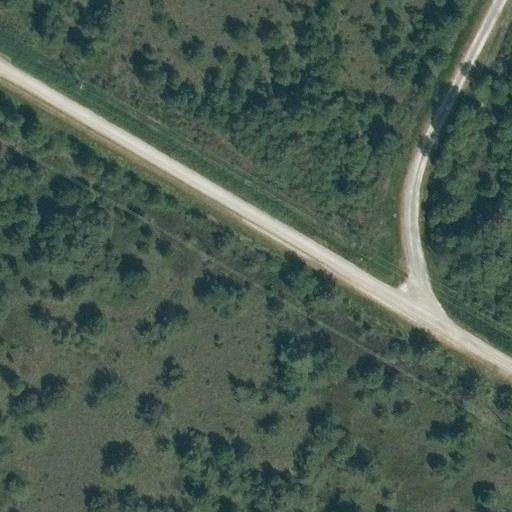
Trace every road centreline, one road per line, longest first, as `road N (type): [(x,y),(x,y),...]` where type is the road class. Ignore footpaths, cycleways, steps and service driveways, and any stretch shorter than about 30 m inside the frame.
road 1 (track): [(0,64),(511,359)]
road 2 (track): [(408,300),(408,185),(499,0)]
